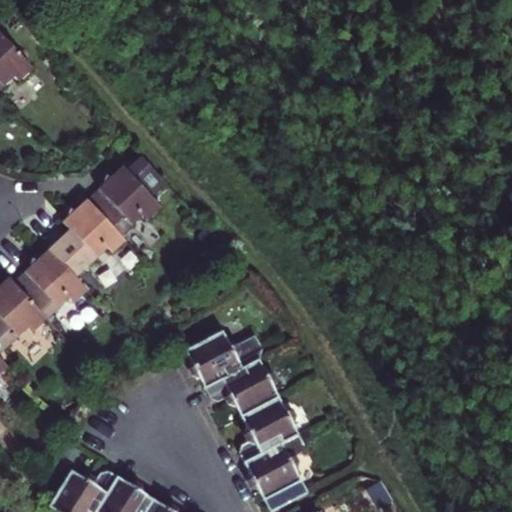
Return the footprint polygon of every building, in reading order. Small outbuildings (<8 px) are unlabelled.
[(0,39),(0,71),(2,70),(7,76),(21,62),(0,39)] [(111,156),(75,189),(106,223),(128,204),(134,210),(149,196),(137,183),(150,170),(127,146),(114,159),(111,156)] [(58,219),(36,239),(56,260),(77,240),(83,246),(94,236),(100,242),(112,230),(106,223),(75,189),(51,211),(58,219)] [(36,239),(0,272),(36,310),(58,290),(63,295),(76,282),(56,260),(36,239)] [(0,325),(2,324),(7,329),(18,319),(22,324),(36,310),(0,272),(0,271),(0,325)] [(182,354),(179,360),(183,367),(191,369),(196,379),(251,349),(246,340),(238,338),(231,341),(227,334),(219,331),(213,321),(176,341),(182,354)] [(251,349),(196,379),(200,388),(210,391),(215,388),(219,396),(226,397),(232,408),(271,387),(265,376),(267,369),(264,362),(256,360),(251,349)] [(230,444),(235,454),(291,425),(285,413),(287,406),(284,400),(277,399),(271,387),(232,408),(238,419),(235,427),(237,433),(232,436),(230,444)] [(291,425),(235,454),(241,464),(238,472),(242,480),(250,482),(262,504),(300,483),(287,459),(290,452),(287,446),(293,443),(295,433),(291,425)] [(80,511),(108,468),(99,462),(89,464),(85,470),(80,466),(72,468),(62,462),(39,498),(49,505),(50,511),(80,511)] [(108,468),(80,511),(130,511),(144,491),(135,485),(133,477),(126,472),(119,475),(108,468)] [(177,511),(170,507),(169,500),(161,495),(155,497),(144,491),(130,511),(177,511)] [(315,511),(311,503),(294,511),(315,511)]
